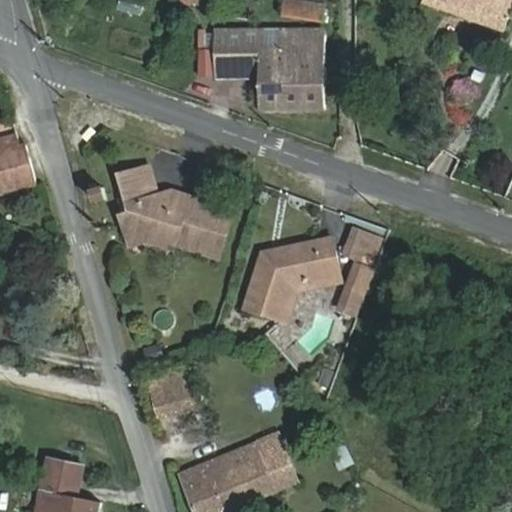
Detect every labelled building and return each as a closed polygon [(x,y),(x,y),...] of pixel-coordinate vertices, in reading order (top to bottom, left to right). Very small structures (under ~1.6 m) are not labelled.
[(452,0),(500,17),(506,0),(452,0)] [(325,6),(289,1),(287,15),(322,20),(325,6)] [(246,71),(261,71),(261,78),(261,109),(327,109),(327,34),(290,34),(290,29),(261,29),(261,34),(216,34),(216,78),(246,78),(246,71)] [(0,191),(37,183),(28,147),(21,149),(18,137),(0,141),(0,191)] [(148,167),(120,175),(131,213),(122,216),(129,240),(147,235),(219,258),(234,212),(172,192),(170,201),(157,197),(148,167)] [(96,203),(108,200),(105,188),(93,191),(96,203)] [(383,239),(360,231),(351,257),(374,265),(383,239)] [(319,241),(281,249),(282,254),(262,259),(246,309),(280,320),(291,284),(322,277),(325,286),(344,282),(337,251),(322,254),(319,241)] [(157,345),(145,348),(149,363),(161,360),(157,345)] [(315,365),(310,379),(329,386),(334,372),(315,365)] [(188,375),(152,387),(161,415),(197,404),(188,375)] [(295,430),(274,438),(292,483),(313,475),(295,430)] [(274,438),(180,476),(194,511),(219,511),(292,483),(274,438)] [(49,460),(38,511),(99,511),(101,503),(76,498),(83,467),(49,460)]
